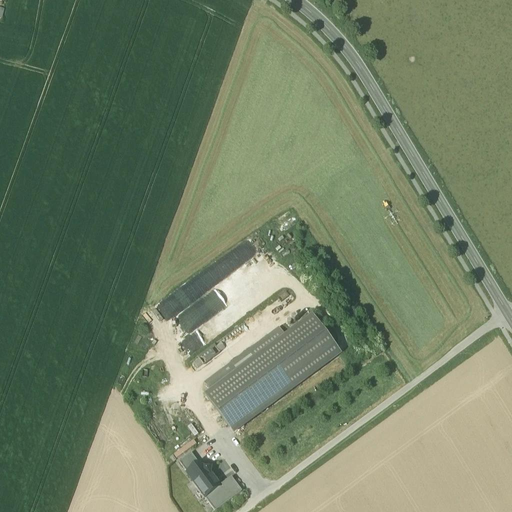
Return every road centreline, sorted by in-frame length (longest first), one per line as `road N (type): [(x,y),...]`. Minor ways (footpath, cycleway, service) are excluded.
road 1 (secondary): [(507,314),(358,65),(292,0)]
road 2 (track): [(240,511),(507,314)]
